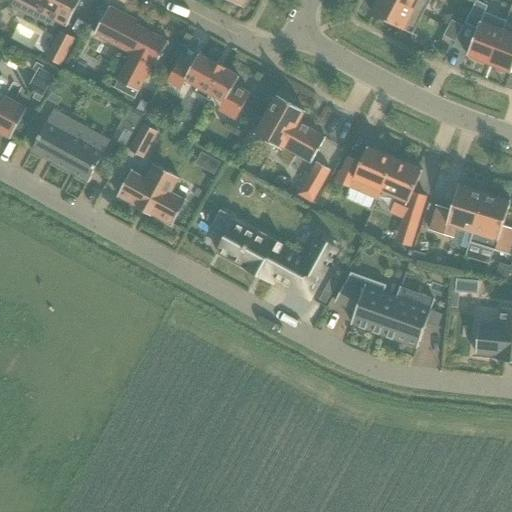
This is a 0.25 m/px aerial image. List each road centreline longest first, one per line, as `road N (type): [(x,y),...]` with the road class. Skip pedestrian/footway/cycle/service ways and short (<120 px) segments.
road 1 (residential): [(511,390),(383,374),(337,355),(0,170)]
road 2 (residential): [(306,31),(443,112),(511,135)]
road 3 (residential): [(306,31),(260,46),(171,0)]
